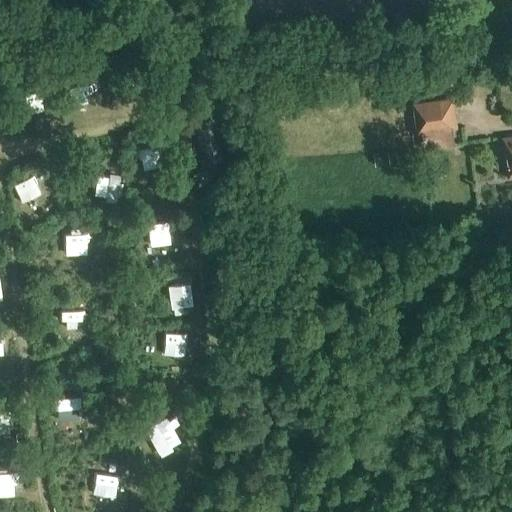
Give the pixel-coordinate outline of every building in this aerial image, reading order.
[(412,104),(417,134),(421,134),(424,150),(455,145),(452,130),(457,129),(452,97),(412,104)] [(511,137),(503,139),(508,178),(511,177),(511,137)] [(161,142),(136,142),(137,166),(161,165),(161,142)] [(374,168),(386,166),(384,153),(372,154),(374,168)] [(94,171),(90,194),(117,198),(120,176),(94,171)] [(165,219),(145,220),(146,241),(166,240),(165,219)] [(64,243),(92,243),(92,231),(64,231),(64,243)] [(188,275),(162,279),(164,295),(190,291),(188,275)] [(74,319),(88,319),(88,308),(62,307),(61,327),(73,327),(74,319)] [(168,356),(192,357),(192,337),(168,336),(168,356)] [(50,410),(81,406),(79,393),(49,397),(50,410)] [(0,405),(0,426),(10,426),(8,405),(0,405)] [(146,427),(155,445),(175,436),(166,417),(146,427)] [(0,494),(15,494),(14,470),(0,470),(0,494)] [(86,492),(107,493),(108,482),(86,481),(86,492)]
